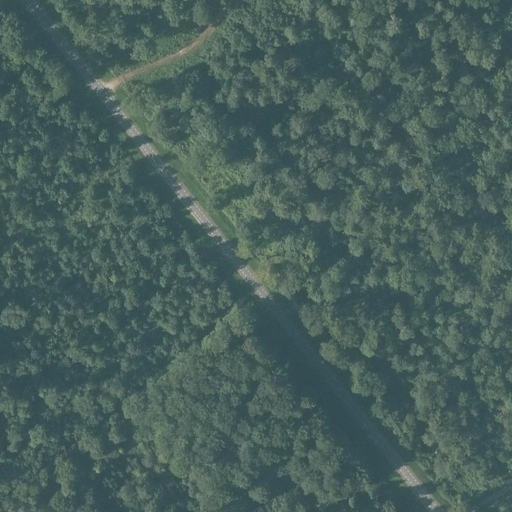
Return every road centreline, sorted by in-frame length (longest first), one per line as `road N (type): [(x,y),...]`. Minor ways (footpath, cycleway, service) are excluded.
road 1 (tertiary): [(436,511),(28,0)]
road 2 (track): [(101,92),(191,45),(231,0)]
